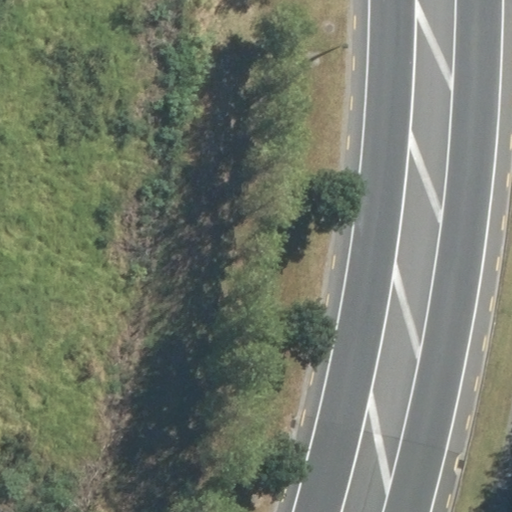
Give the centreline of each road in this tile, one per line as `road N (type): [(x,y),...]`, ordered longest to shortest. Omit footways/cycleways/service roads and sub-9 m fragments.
road 1 (tertiary): [(317,511),(353,386),(373,264),(390,0)]
road 2 (tertiary): [(483,0),(467,235),(408,511)]
